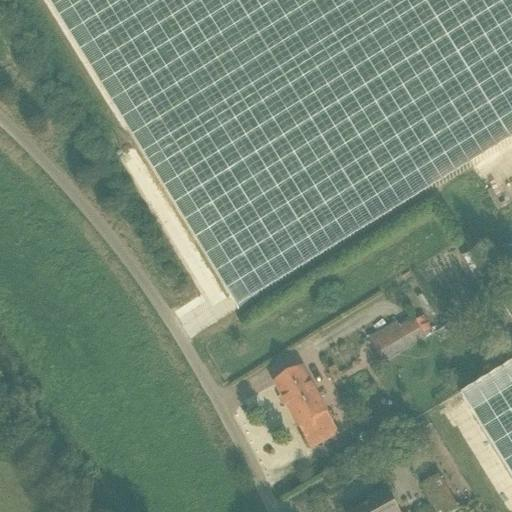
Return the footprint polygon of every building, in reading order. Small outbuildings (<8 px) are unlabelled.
[(511,0),(45,0),(238,311),(511,141),(511,364),(460,397),(511,481),(511,0)] [(396,321),(368,338),(383,363),(425,339),(413,317),(399,326),(396,321)] [(453,335),(449,326),(441,330),(445,339),(453,335)] [(311,450),(339,434),(303,369),(275,384),(311,450)] [(404,440),(412,455),(431,444),(422,429),(404,440)] [(437,475),(419,485),(433,511),(437,511),(439,511),(448,511),(455,508),(437,475)] [(375,497),(377,500),(355,511),(398,511),(387,490),(375,497)]
